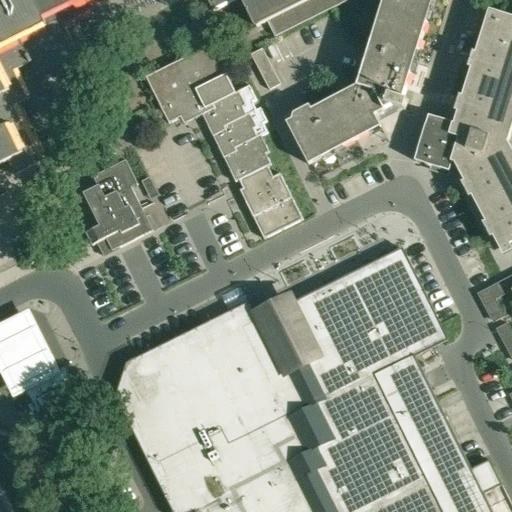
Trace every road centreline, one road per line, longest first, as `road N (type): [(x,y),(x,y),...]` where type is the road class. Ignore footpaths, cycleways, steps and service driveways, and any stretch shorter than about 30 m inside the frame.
road 1 (residential): [(93,342),(400,192),(418,207),(469,308),(474,330),(461,372),(511,476)]
road 2 (residential): [(159,511),(105,403),(105,371),(93,342)]
